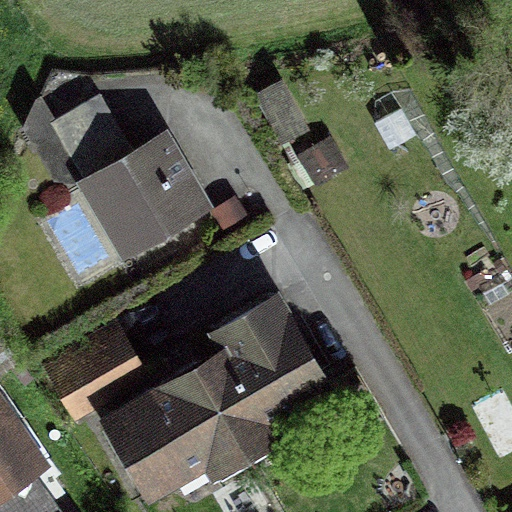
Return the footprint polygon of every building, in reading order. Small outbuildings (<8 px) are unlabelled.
[(165,135),(87,177),(121,239),(199,198),(165,135)] [(278,305),(109,412),(150,477),(203,443),(218,466),(277,429),(266,412),(323,375),(278,305)] [(112,327),(51,361),(76,406),(137,372),(112,327)] [(0,414),(0,488),(35,464),(0,414)] [(67,511),(35,464),(0,488),(0,511),(67,511)]
